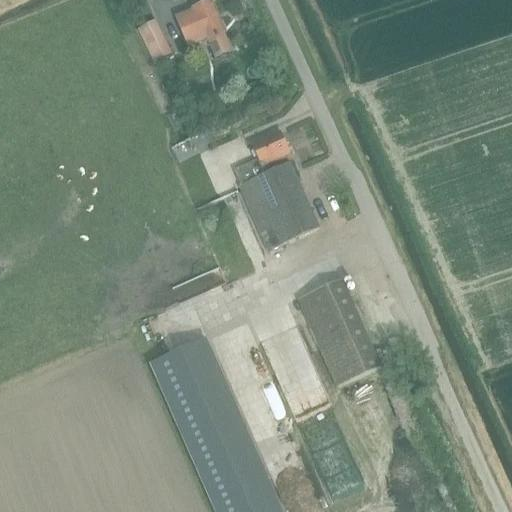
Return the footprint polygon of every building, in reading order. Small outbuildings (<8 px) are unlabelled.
[(225,33),(211,2),(193,10),(193,12),(177,18),(189,48),(208,40),(214,55),(220,57),(227,55),(229,48),(227,42),(221,40),(217,41),(217,40),(219,39),(218,36),(225,33)] [(156,22),(138,31),(155,65),(172,56),(156,22)] [(268,250),(320,229),(294,166),(273,175),(269,164),(291,155),(281,132),(255,143),(261,157),(235,167),(242,183),(241,183),(268,250)] [(299,300),(324,358),(338,389),(381,370),(342,281),(299,300)] [(264,511),(192,348),(154,365),(218,511),(264,511)]
